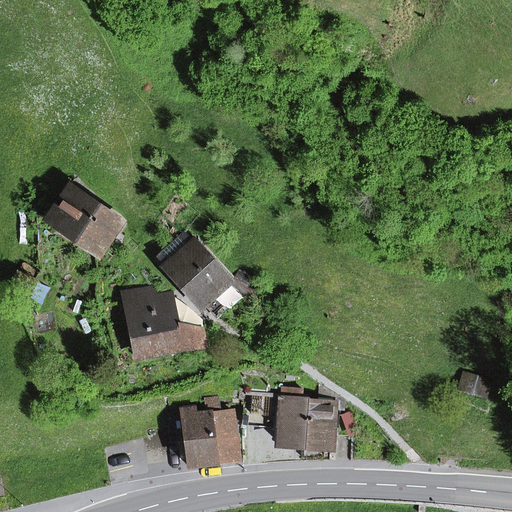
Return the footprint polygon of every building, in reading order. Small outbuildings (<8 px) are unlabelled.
[(97,251),(102,254),(122,223),(117,220),(118,219),(68,186),(47,217),(97,251)] [(159,257),(201,305),(204,303),(223,286),(228,282),(186,234),(159,257)] [(34,280),(18,272),(10,288),(26,296),(34,280)] [(235,282),(255,296),(261,289),(241,275),(235,282)] [(204,303),(220,315),(236,299),(223,286),(204,303)] [(181,349),(182,349),(178,324),(172,293),(157,295),(155,287),(125,292),(136,357),(181,349)] [(182,349),(181,349),(181,351),(205,348),(202,328),(178,324),(182,349)] [(465,375),(461,388),(484,396),(488,382),(465,375)] [(281,427),(279,444),(305,446),(309,400),(302,399),(302,389),(284,388),(284,398),(263,397),(264,387),(246,385),(243,424),(281,427)] [(320,385),(318,401),(309,400),(305,446),(330,448),(334,409),(344,410),(344,401),(320,385)] [(186,441),(189,467),(238,461),(232,411),(219,413),(217,398),(205,399),(207,414),(196,416),(195,407),(183,409),(183,411),(168,414),(171,436),(185,434),(186,441)] [(171,443),(186,441),(185,434),(171,436),(171,443)]
